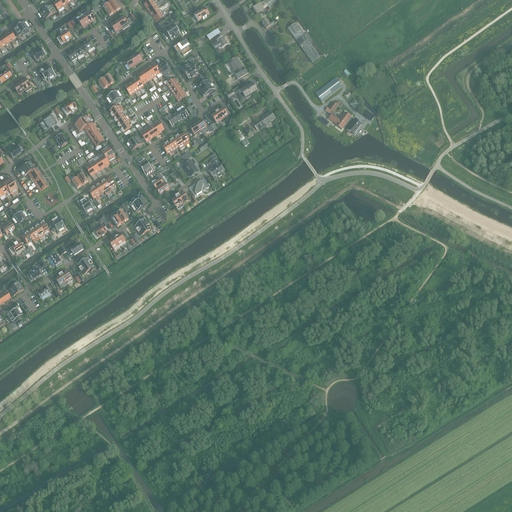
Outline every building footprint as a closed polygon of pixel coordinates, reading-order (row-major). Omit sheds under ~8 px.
[(63,7),(59,0),(54,4),(58,11),(63,7)] [(121,9),(114,0),(109,3),(115,13),(121,9)] [(147,10),(156,4),(153,0),(152,0),(144,6),(147,10)] [(263,0),(270,10),(285,0),(263,0)] [(263,2),(253,9),(256,14),(264,9),(262,7),(265,5),(263,2)] [(115,13),(109,3),(103,7),(108,14),(110,17),(115,13)] [(150,15),(159,9),(156,4),(147,10),(150,15)] [(57,12),(52,5),(46,10),(51,17),(57,13),(57,12)] [(206,16),(209,14),(206,8),(195,16),(198,21),(203,19),(203,20),(207,17),(206,16)] [(153,19),(162,13),(159,9),(150,15),(153,19)] [(51,17),(46,10),(39,14),(44,21),(51,17)] [(93,11),(84,17),(89,24),(95,20),(93,17),(96,15),(95,14),(93,11)] [(156,24),(165,18),(162,13),(153,19),(156,24)] [(84,17),(78,21),(83,29),(89,24),(84,17)] [(128,25),(123,18),(117,22),(122,29),(122,30),(123,31),(129,27),(128,25)] [(273,21),(269,24),(267,20),(262,23),(266,29),(271,26),(270,26),(274,23),(273,21)] [(31,29),(26,22),(20,26),(26,35),(25,33),(31,29)] [(122,29),(117,22),(111,26),(116,34),(122,30),(122,29)] [(181,35),(173,23),(169,26),(177,38),(181,35)] [(295,23),(287,29),(312,63),(320,57),(295,23)] [(26,35),(20,26),(14,30),(19,37),(22,35),(23,37),(26,35)] [(177,38),(169,26),(164,29),(172,41),(177,38)] [(72,38),(66,29),(60,33),(62,36),(57,39),(61,45),(66,42),(67,42),(70,40),(69,40),(72,38)] [(16,39),(12,32),(6,36),(11,43),(16,39)] [(210,40),(216,36),(214,32),(207,36),(210,40)] [(11,43),(6,36),(1,40),(5,46),(11,43)] [(217,42),(212,45),(216,52),(221,49),(222,49),(228,45),(227,45),(228,44),(227,42),(226,42),(223,38),(217,42)] [(95,50),(89,41),(84,45),(89,52),(88,52),(89,54),(95,50)] [(192,50),(190,47),(191,47),(186,41),(174,49),(178,55),(182,53),(184,56),(192,50)] [(89,52),(84,45),(78,48),(83,56),(84,56),(88,52),(89,52)] [(83,56),(78,48),(73,52),(78,59),(79,61),(85,57),(84,56),(83,56)] [(42,58),(47,55),(43,49),(33,56),(37,62),(40,60),(42,58)] [(78,59),(73,52),(68,55),(73,63),(78,59)] [(138,54),(132,58),(137,66),(143,61),(138,54)] [(127,65),(125,66),(128,71),(130,70),(137,66),(132,58),(125,62),(127,65)] [(243,69),(237,58),(229,63),(235,74),(243,69)] [(168,67),(164,61),(164,62),(157,66),(160,72),(168,67)] [(186,76),(196,69),(192,63),(189,66),(188,65),(185,68),(182,70),(186,76)] [(161,73),(160,72),(157,66),(155,64),(150,67),(156,76),(161,73)] [(56,77),(48,65),(44,68),(52,80),(56,77)] [(156,76),(150,67),(146,70),(152,79),(156,76)] [(172,74),(168,67),(160,72),(161,73),(165,78),(172,73),(172,74)] [(52,80),(44,68),(39,71),(44,78),(42,79),(45,83),(46,81),(47,83),(52,80)] [(196,77),(199,75),(196,69),(186,76),(190,81),(193,79),(196,77)] [(152,79),(146,70),(141,73),(147,82),(152,79)] [(0,85),(11,78),(9,76),(10,75),(8,72),(7,73),(7,72),(0,76),(0,85)] [(147,82),(141,73),(137,76),(138,78),(144,87),(143,85),(147,82)] [(115,83),(110,75),(104,79),(109,87),(115,83)] [(144,87),(138,78),(133,81),(139,90),(144,87)] [(109,87),(104,79),(99,83),(104,90),(109,87)] [(170,90),(179,84),(176,79),(166,85),(170,90)] [(336,79),(315,94),(322,102),(342,87),(336,79)] [(32,89),(26,80),(20,84),(26,93),(32,89)] [(200,93),(212,85),(209,80),(197,88),(200,93)] [(139,90),(133,81),(129,84),(135,93),(139,90)] [(26,93),(20,84),(14,88),(19,95),(25,91),(26,93)] [(135,93),(129,84),(124,87),(130,96),(135,93)] [(173,94),(182,88),(179,84),(170,90),(173,94)] [(246,86),(237,92),(240,95),(243,93),(246,98),(254,93),(257,91),(254,87),(253,87),(252,85),(253,84),(247,87),(246,86)] [(203,97),(216,89),(212,85),(200,93),(203,97)] [(176,99),(185,93),(182,88),(173,94),(176,99)] [(123,98),(118,91),(112,95),(118,105),(122,102),(120,100),(123,98)] [(179,103),(188,97),(185,93),(176,99),(179,103)] [(118,105),(112,95),(106,99),(111,106),(113,104),(115,107),(118,105)] [(326,110),(330,114),(332,112),(333,113),(340,104),(336,100),(334,103),(329,109),(327,108),(326,110)] [(74,110),(77,108),(73,102),(62,109),(66,115),(71,112),(72,113),(75,111),(74,110)] [(121,112),(124,110),(121,106),(118,108),(117,106),(110,112),(111,114),(111,115),(113,118),(121,112)] [(189,117),(183,108),(177,111),(183,120),(189,117)] [(228,116),(223,109),(219,111),(217,112),(222,120),(228,116)] [(183,120),(177,111),(172,115),(178,124),(183,120)] [(116,123),(125,117),(124,117),(121,112),(113,118),(113,117),(115,119),(114,120),(116,123)] [(222,120),(217,112),(215,113),(216,114),(212,116),(216,124),(222,120)] [(271,122),(276,119),(271,112),(253,124),(258,131),(268,124),(268,125),(269,125),(271,124),(271,123),(271,122)] [(58,124),(55,120),(58,118),(54,113),(47,117),(48,119),(41,124),(44,127),(42,128),(45,132),(58,124)] [(336,125),(342,130),(351,117),(345,113),(339,121),(332,115),(329,119),(336,125)] [(128,123),(131,121),(127,115),(124,117),(125,117),(116,123),(117,122),(118,125),(120,128),(128,122),(128,123)] [(178,124),(172,115),(166,118),(173,127),(178,124)] [(239,127),(250,119),(247,116),(236,123),(239,127)] [(91,124),(87,117),(80,121),(85,128),(91,124)] [(322,118),(320,121),(324,125),(326,127),(329,123),(327,121),(324,118),(323,119),(322,118)] [(207,128),(202,120),(196,124),(201,132),(207,128)] [(354,120),(347,130),(354,135),(362,125),(354,120)] [(85,128),(80,121),(74,125),(75,125),(79,132),(84,129),(85,128)] [(123,133),(132,128),(128,123),(128,122),(120,128),(122,130),(121,130),(123,133)] [(165,131),(159,122),(154,125),(160,134),(165,131)] [(87,134),(96,128),(93,123),(91,124),(85,128),(84,129),(87,134)] [(201,132),(196,124),(190,129),(195,136),(201,132)] [(160,134),(154,125),(150,128),(156,137),(160,134)] [(90,138),(99,132),(96,128),(87,134),(90,138)] [(156,137),(150,128),(145,131),(151,140),(156,137)] [(239,130),(235,133),(241,142),(245,139),(239,130)] [(151,140),(145,131),(141,134),(147,143),(151,140)] [(93,143),(102,137),(99,132),(90,138),(93,143)] [(189,140),(184,133),(179,136),(178,136),(185,147),(190,144),(188,141),(189,140)] [(68,144),(66,141),(64,138),(62,135),(56,139),(62,148),(68,144)] [(185,147),(178,136),(175,138),(176,138),(174,140),(173,139),(178,148),(180,150),(185,147)] [(96,148),(105,141),(102,137),(93,143),(96,148)] [(143,144),(139,137),(133,141),(138,148),(143,144)] [(138,148),(133,141),(132,139),(128,142),(129,143),(127,145),(131,152),(138,148)] [(178,148),(173,139),(170,141),(171,142),(168,143),(173,151),(178,148)] [(198,147),(200,151),(208,146),(205,142),(198,147)] [(173,151),(168,143),(165,144),(165,145),(163,147),(168,155),(169,154),(170,157),(175,153),(173,151)] [(18,156),(22,153),(18,147),(8,153),(12,159),(16,157),(18,156)] [(112,153),(108,147),(101,151),(104,156),(105,157),(112,153)] [(192,157),(189,152),(186,154),(181,157),(185,162),(192,157)] [(117,160),(112,153),(105,157),(110,165),(117,160)] [(110,165),(105,157),(104,156),(99,159),(105,168),(110,165)] [(105,168),(99,159),(95,162),(101,171),(105,168)] [(145,160),(138,165),(142,170),(149,166),(145,160)] [(198,172),(195,168),(193,166),(193,165),(191,161),(183,166),(186,170),(188,169),(190,172),(188,173),(191,177),(194,175),(195,174),(198,172)] [(35,169),(30,162),(24,166),(29,173),(37,168),(35,169)] [(101,171),(95,162),(90,165),(96,174),(101,171)] [(222,168),(221,168),(218,163),(213,166),(215,169),(214,170),(214,172),(214,173),(211,175),(216,182),(220,180),(221,181),(224,179),(223,178),(227,175),(222,168)] [(149,166),(142,170),(146,177),(153,172),(157,170),(152,164),(151,165),(149,166)] [(96,174),(90,165),(86,168),(92,177),(96,174)] [(29,173),(24,166),(18,170),(23,177),(28,174),(29,173)] [(31,179),(40,173),(37,168),(29,173),(28,174),(31,179)] [(34,183),(43,177),(40,173),(31,179),(34,183)] [(89,182),(83,174),(78,178),(83,186),(89,182)] [(37,188),(46,182),(43,177),(34,183),(37,188)] [(14,184),(10,178),(3,183),(7,189),(14,184)] [(83,186),(78,178),(72,182),(77,190),(83,186)] [(115,186),(110,178),(105,181),(112,192),(116,189),(115,186)] [(164,185),(160,179),(153,184),(156,190),(166,184),(164,185)] [(202,191),(203,188),(207,189),(209,188),(204,180),(198,184),(197,188),(195,187),(194,186),(190,189),(195,197),(202,193),(202,191)] [(112,192),(105,181),(104,181),(102,183),(100,185),(99,184),(106,195),(112,192)] [(40,193),(49,186),(46,182),(37,188),(40,193)] [(9,192),(7,189),(3,183),(0,184),(0,189),(4,196),(9,192)] [(18,190),(14,184),(7,189),(9,192),(11,195),(18,190),(18,191),(18,190)] [(106,195),(99,184),(96,186),(97,187),(94,188),(101,199),(100,196),(105,193),(106,195)] [(160,196),(170,189),(166,184),(156,190),(160,196)] [(101,199),(94,188),(91,190),(92,190),(89,192),(94,200),(95,199),(97,202),(101,199)] [(189,200),(184,193),(179,196),(179,195),(177,196),(184,207),(183,204),(189,200)] [(184,207),(177,196),(176,197),(176,198),(172,201),(178,211),(184,207)] [(83,209),(92,203),(90,200),(88,201),(86,198),(79,203),(83,209)] [(148,205),(143,198),(140,200),(139,198),(136,201),(142,209),(148,205)] [(142,209),(136,201),(132,203),(134,204),(131,206),(136,213),(142,209)] [(94,210),(92,207),(94,206),(92,203),(83,209),(87,215),(94,210)] [(28,218),(23,211),(20,213),(19,211),(16,214),(22,222),(28,218)] [(129,220),(122,211),(117,214),(118,216),(123,224),(129,220)] [(22,222),(16,214),(13,216),(14,217),(11,219),(16,226),(22,222)] [(123,224),(118,216),(112,220),(117,228),(123,224)] [(61,224),(57,217),(50,222),(54,228),(52,229),(61,224)] [(150,226),(148,222),(145,218),(141,221),(142,222),(140,223),(146,233),(152,229),(150,226)] [(50,233),(43,222),(40,224),(40,225),(38,226),(45,236),(50,233)] [(146,233),(140,223),(134,227),(136,230),(138,233),(139,233),(141,236),(146,233)] [(14,230),(10,224),(2,229),(6,235),(9,234),(12,232),(14,230)] [(65,229),(61,224),(52,229),(54,233),(56,231),(58,234),(65,229)] [(45,236),(38,226),(37,226),(35,227),(35,228),(33,230),(39,240),(45,236)] [(105,235),(107,233),(103,227),(92,234),(96,240),(102,236),(102,237),(105,235)] [(39,240),(33,230),(32,229),(29,231),(30,232),(27,233),(33,241),(34,243),(39,240)] [(33,241),(27,233),(27,232),(24,234),(25,235),(22,237),(27,245),(33,241)] [(126,242),(121,234),(115,238),(121,247),(126,243),(125,242),(126,242)] [(121,247),(115,238),(108,242),(108,243),(109,242),(114,250),(113,250),(114,250),(115,250),(121,247)] [(20,251),(23,248),(19,242),(17,244),(16,243),(13,245),(14,246),(8,250),(12,256),(16,254),(17,255),(21,253),(20,251)] [(83,250),(79,244),(70,250),(70,249),(67,251),(70,255),(73,254),(74,256),(83,250)] [(50,258),(48,259),(54,268),(56,266),(57,268),(63,264),(60,259),(58,257),(55,252),(49,256),(50,258)] [(96,269),(93,264),(91,261),(89,258),(83,262),(89,272),(90,273),(96,269)] [(89,272),(83,262),(77,266),(79,269),(81,272),(82,272),(84,275),(89,272)] [(38,269),(27,277),(31,283),(36,279),(37,279),(39,278),(39,277),(42,275),(38,269)] [(63,274),(61,275),(67,285),(73,281),(67,272),(63,274)] [(60,277),(55,280),(61,289),(67,285),(61,275),(59,276),(60,277)] [(24,290),(19,283),(13,287),(18,294),(24,290)] [(51,295),(50,293),(52,292),(48,286),(43,289),(40,291),(36,294),(40,300),(42,299),(43,301),(51,295)] [(18,294),(13,287),(7,291),(12,298),(11,298),(12,298),(18,294)] [(11,299),(6,292),(1,296),(5,302),(11,299)] [(12,312),(17,319),(18,321),(21,319),(20,317),(23,315),(18,308),(12,312)] [(12,312),(6,316),(11,323),(12,324),(18,321),(17,319),(12,312)]
